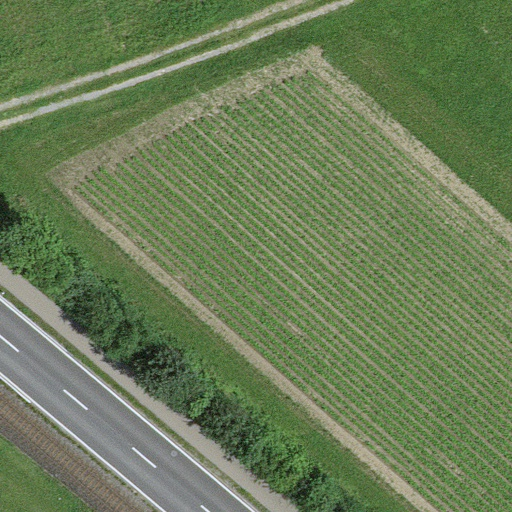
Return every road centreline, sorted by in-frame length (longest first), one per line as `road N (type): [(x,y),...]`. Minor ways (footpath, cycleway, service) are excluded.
road 1 (track): [(0,117),(325,0)]
road 2 (primary): [(210,511),(0,335)]
